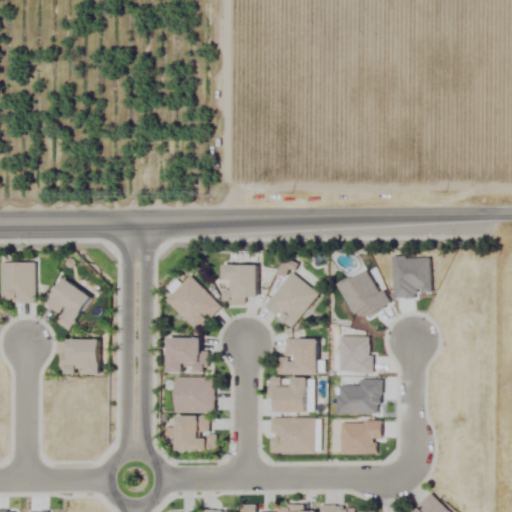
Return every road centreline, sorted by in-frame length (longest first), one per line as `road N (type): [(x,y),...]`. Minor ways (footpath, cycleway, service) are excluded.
road 1 (tertiary): [(0,220),(511,216)]
road 2 (residential): [(140,220),(134,511)]
road 3 (residential): [(405,475),(135,479)]
road 4 (residential): [(411,338),(405,475)]
road 5 (residential): [(243,343),(244,479)]
road 6 (residential): [(0,479),(135,479)]
road 7 (residential): [(27,348),(23,479)]
